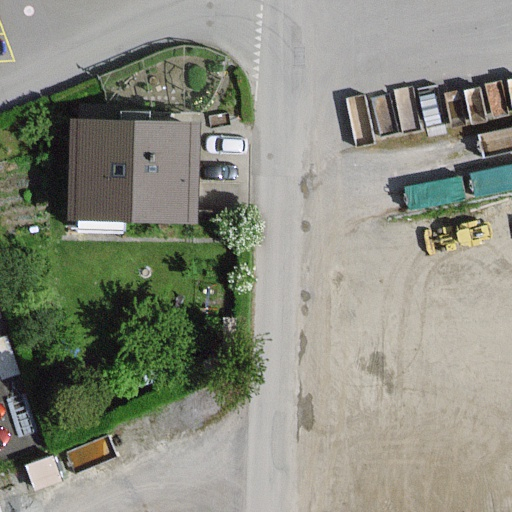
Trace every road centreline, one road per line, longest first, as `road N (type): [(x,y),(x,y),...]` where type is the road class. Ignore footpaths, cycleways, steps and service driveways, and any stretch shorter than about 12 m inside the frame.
road 1 (unclassified): [(281,0),(258,511)]
road 2 (unclassified): [(208,0),(155,13),(0,85)]
